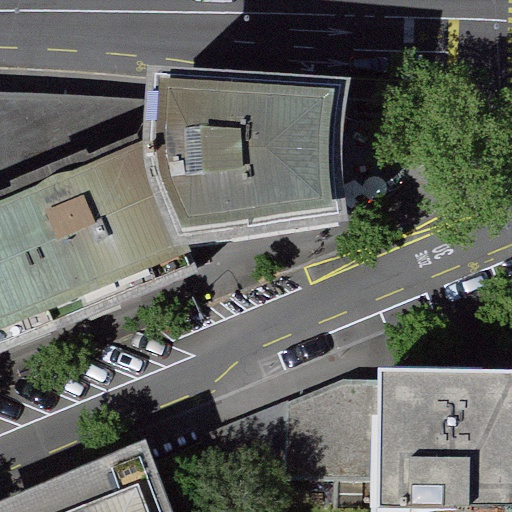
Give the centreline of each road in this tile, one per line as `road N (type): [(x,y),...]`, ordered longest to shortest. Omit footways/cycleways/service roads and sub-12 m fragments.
road 1 (residential): [(511,228),(0,456)]
road 2 (primary): [(511,26),(0,15)]
